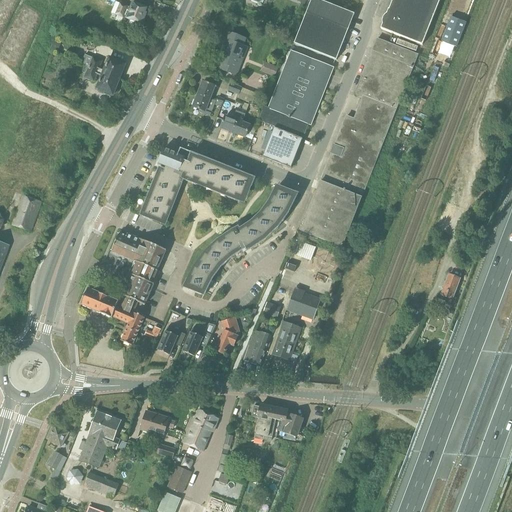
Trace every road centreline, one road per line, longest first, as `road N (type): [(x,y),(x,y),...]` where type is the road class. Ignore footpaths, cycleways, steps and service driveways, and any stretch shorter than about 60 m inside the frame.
road 1 (tertiary): [(511,409),(54,380)]
road 2 (unclassified): [(376,0),(309,181),(155,123)]
road 3 (motorway): [(511,240),(409,511)]
road 4 (secondary): [(33,348),(69,239),(135,114)]
road 5 (unclassified): [(155,123),(76,281),(71,316)]
road 6 (track): [(0,67),(23,90),(119,142)]
road 7 (secondary): [(135,114),(192,0)]
road 8 (motorway): [(467,511),(511,393)]
